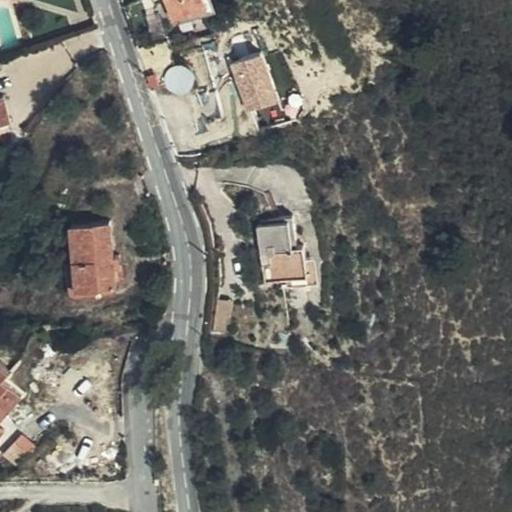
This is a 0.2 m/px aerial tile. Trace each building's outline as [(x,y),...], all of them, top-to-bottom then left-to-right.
[(206,8),(203,0),(168,0),(174,18),(206,8)] [(127,14),(133,36),(156,29),(147,4),(127,14)] [(232,59),(248,108),(282,98),(267,48),(232,59)] [(109,215),(69,218),(73,285),(114,283),(109,215)] [(259,286),(270,284),(281,281),(307,276),(301,246),(289,248),(284,217),(249,223),(259,286)] [(0,415),(20,395),(1,377),(8,370),(0,362),(0,415)] [(17,432),(0,450),(0,455),(12,467),(32,446),(17,432)]
